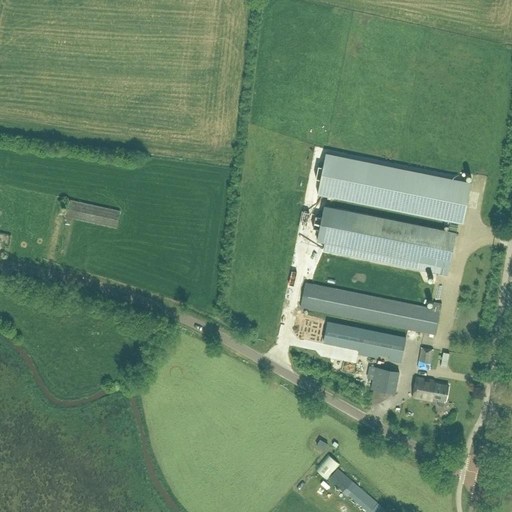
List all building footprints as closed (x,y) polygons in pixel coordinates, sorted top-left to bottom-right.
[(448,231),(324,206),(317,240),(441,265),(440,273),(447,274),(459,221),(467,180),(326,152),(318,193),(451,220),(448,231)] [(68,199),(65,216),(116,227),(120,210),(68,199)] [(300,246),(296,257),(302,259),(306,248),(300,246)] [(298,295),(302,295),(302,304),(307,305),(309,283),(299,282),(298,295)] [(380,322),(423,331),(426,317),(377,307),(375,314),(382,315),(380,322)] [(406,337),(363,328),(358,354),(378,358),(379,353),(389,356),(388,360),(401,362),(406,337)] [(437,344),(422,341),(417,367),(433,369),(437,344)] [(375,369),(376,388),(399,387),(398,366),(387,367),(387,368),(375,369)] [(363,370),(361,377),(368,378),(370,371),(363,370)] [(446,400),(448,385),(434,383),(435,381),(416,377),(413,396),(432,400),(432,398),(446,400)] [(324,450),(328,444),(320,439),(316,445),(324,450)] [(325,475),(366,510),(367,509),(371,511),(370,511),(384,511),(377,505),(378,504),(334,465),(325,475)]
